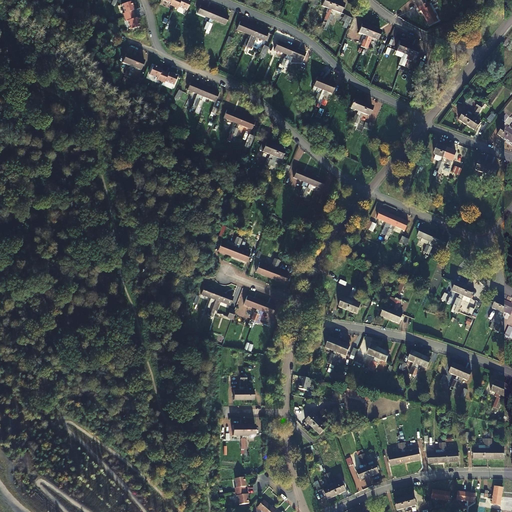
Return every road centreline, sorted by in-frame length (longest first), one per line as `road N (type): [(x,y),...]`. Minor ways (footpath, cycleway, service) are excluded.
road 1 (residential): [(366,190),(330,169),(250,94),(161,51)]
road 2 (residential): [(426,120),(361,87),(292,30),(220,0)]
road 3 (residential): [(294,321),(400,336),(511,371)]
road 4 (residential): [(327,511),(428,477),(511,475)]
road 5 (residential): [(298,302),(366,190)]
road 6 (residential): [(366,190),(485,241)]
road 7 (residential): [(481,54),(422,36),(367,0)]
